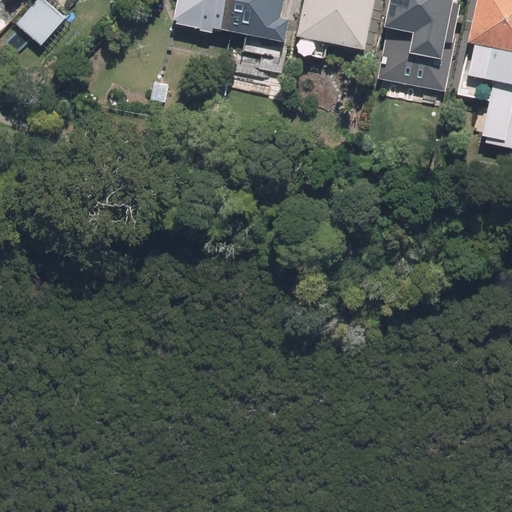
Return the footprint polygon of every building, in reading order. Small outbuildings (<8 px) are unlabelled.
[(44,0),(34,0),(14,23),(40,45),(64,18),(44,0)] [(230,30),(235,0),(178,0),(175,19),(178,20),(177,22),(200,27),(200,28),(214,31),(215,26),(230,30)] [(235,0),(230,30),(286,41),(291,16),(285,14),(287,0),(235,0)] [(366,51),(375,0),(305,0),(298,37),(366,51)] [(391,0),(379,69),(448,82),(462,0),(391,0)] [(511,0),(478,0),(472,35),(479,36),(473,68),(497,73),(495,81),(485,133),(511,138),(511,0)] [(147,81),(133,77),(130,92),(143,95),(147,81)] [(167,85),(155,84),(152,101),(165,102),(167,85)]
